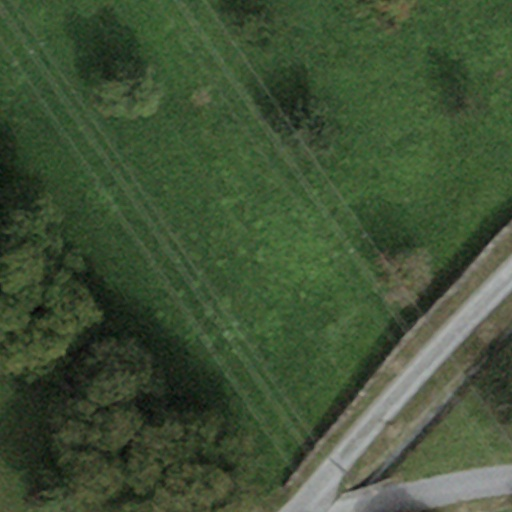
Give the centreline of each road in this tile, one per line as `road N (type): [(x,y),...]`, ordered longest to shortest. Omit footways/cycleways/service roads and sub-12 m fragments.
road 1 (track): [(306,511),(511,277)]
road 2 (unclassified): [(350,511),(511,476)]
